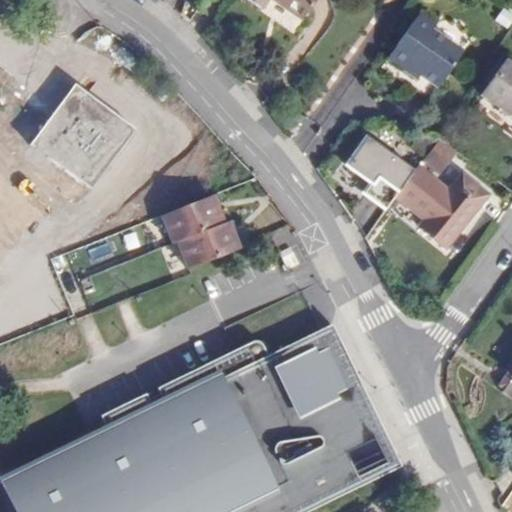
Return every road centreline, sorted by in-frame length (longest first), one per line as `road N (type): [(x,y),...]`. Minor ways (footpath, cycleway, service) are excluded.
road 1 (residential): [(404,373),(323,215),(118,0)]
road 2 (residential): [(511,233),(404,373)]
road 3 (residential): [(404,373),(476,511)]
